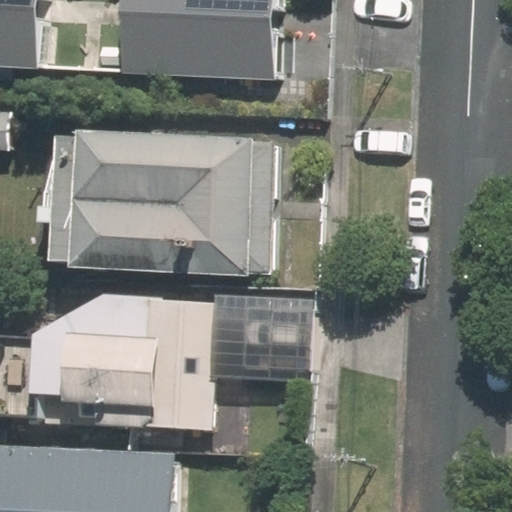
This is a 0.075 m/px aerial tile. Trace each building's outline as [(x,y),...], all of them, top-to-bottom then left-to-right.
[(0,0),(0,66),(37,68),(40,0),(0,0)] [(277,79),(279,0),(123,0),(120,73),(277,79)] [(12,126),(0,125),(0,156),(10,157),(12,126)] [(265,147),(95,139),(93,145),(71,145),(65,266),(88,268),(88,272),(257,280),(258,275),(279,277),(285,152),(265,151),(265,147)] [(316,383),(319,305),(225,300),(225,309),(117,304),(51,340),(47,400),(54,402),(53,426),(220,433),(222,378),(316,383)] [(189,511),(192,462),(2,454),(0,501),(0,511),(189,511)]
